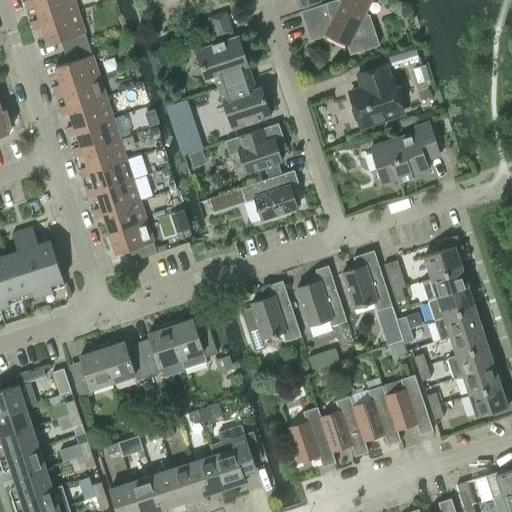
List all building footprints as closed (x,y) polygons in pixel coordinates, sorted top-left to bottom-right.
[(27,0),(23,1),(26,10),(34,7),(33,3),(40,0),(27,0)] [(38,19),(30,22),(33,30),(41,28),(39,23),(77,11),(73,0),(40,0),(33,3),(34,7),(38,19)] [(350,53),(378,44),(369,15),(365,13),(371,0),(342,0),(342,1),(339,0),(335,0),(301,11),(310,39),(331,33),(332,30),(335,29),(346,35),(347,37),(345,40),(350,53)] [(77,11),(39,23),(41,28),(46,45),(59,41),(63,52),(87,44),(77,11)] [(226,12),(208,18),(215,39),(233,33),(226,12)] [(219,87),(251,76),(247,63),(249,63),(240,34),(193,50),(203,78),(215,74),(219,87)] [(67,63),(54,67),(60,85),(61,89),(98,77),(87,44),(63,52),(67,63)] [(416,49),(389,57),(392,65),(418,57),(416,49)] [(165,50),(152,55),(157,70),(170,66),(165,50)] [(359,125),(403,111),(392,79),(390,80),(385,64),(357,74),(362,89),(349,93),(353,105),(350,108),(354,119),(358,120),(359,125)] [(424,65),(413,69),(418,83),(429,80),(424,65)] [(251,76),(219,87),(222,96),(218,98),(228,128),(272,114),(261,83),(254,85),(251,76)] [(60,85),(52,87),(54,96),(62,93),(66,105),(68,110),(105,98),(98,77),(61,89),(60,85)] [(66,105),(58,108),(61,116),(69,114),(73,126),(74,130),(112,118),(105,98),(68,110),(66,105)] [(168,106),(165,106),(171,122),(192,115),(186,99),(168,106)] [(0,112),(0,136),(8,134),(6,129),(11,127),(6,111),(5,110),(1,111),(1,112),(0,112)] [(158,124),(153,110),(143,113),(147,127),(158,124)] [(73,126),(65,128),(68,137),(76,134),(80,146),(81,151),(118,139),(129,135),(122,115),(112,118),(74,130),(73,126)] [(274,138),(282,135),(278,122),(224,140),(229,155),(238,152),(245,172),(265,166),(277,162),(281,160),(274,138)] [(424,157),(439,152),(429,123),(413,128),(415,133),(369,148),(371,154),(376,152),(380,165),(375,166),(379,181),(395,176),(397,182),(412,177),(411,174),(428,168),(424,157)] [(151,138),(159,136),(156,128),(148,131),(151,138)] [(199,137),(178,144),(182,154),(184,154),(203,147),(199,137)] [(80,146),(72,149),(74,157),(82,154),(86,167),(88,171),(125,159),(118,139),(81,151),(80,146)] [(86,167),(78,169),(81,178),(89,175),(93,187),(95,192),(132,180),(125,159),(88,171),(86,167)] [(265,166),(269,177),(281,173),(277,162),(265,166)] [(289,185),(298,182),(293,169),(281,173),(269,177),(240,187),(244,202),(254,199),(261,219),(296,207),(289,185)] [(93,187),(85,190),(88,198),(96,195),(100,208),(101,212),(139,200),(132,180),(95,192),(93,187)] [(100,208),(92,210),(95,219),(103,216),(108,233),(145,221),(139,200),(101,212),(100,208)] [(171,213),(170,214),(173,223),(185,219),(184,216),(182,210),(180,211),(171,213)] [(145,221),(108,233),(115,254),(128,250),(132,261),(156,253),(145,221)] [(11,234),(16,251),(0,256),(0,308),(8,306),(6,299),(30,291),(32,298),(52,291),(50,284),(62,280),(49,240),(37,244),(31,227),(11,234)] [(429,278),(460,267),(457,259),(462,257),(455,234),(435,241),(438,250),(422,255),(429,278)] [(373,249),(360,254),(363,265),(341,272),(353,308),(362,305),(363,306),(366,305),(366,303),(372,301),(375,311),(381,309),(391,305),(373,249)] [(391,290),(400,287),(404,286),(396,259),(382,264),(391,290)] [(330,326),(346,321),(327,265),(314,269),(318,280),(295,287),(308,325),(312,336),(331,330),(330,326)] [(427,300),(471,286),(468,274),(463,276),(460,267),(429,278),(420,281),(427,300)] [(250,303),(257,325),(246,329),(253,351),(265,347),(262,338),(281,332),(284,341),(300,336),(282,280),(269,284),(272,295),(250,303)] [(471,286),(427,300),(433,320),(442,317),(473,307),(470,298),(475,296),(471,286)] [(400,287),(391,290),(395,302),(404,299),(400,287)] [(448,336),(484,325),(480,313),(476,315),(473,307),(442,317),(433,320),(439,339),(448,336)] [(416,312),(404,316),(408,328),(420,324),(416,312)] [(399,331),(408,328),(404,316),(395,319),(399,331)] [(182,322),(177,319),(168,323),(180,359),(183,368),(206,361),(204,357),(216,353),(207,325),(195,329),(191,318),(182,322)] [(180,359),(168,323),(159,326),(156,330),(147,333),(150,344),(138,348),(148,376),(160,372),(158,367),(180,359)] [(484,325),(448,336),(455,356),(486,345),(483,337),(488,335),(484,325)] [(408,328),(399,331),(403,343),(412,340),(408,328)] [(99,345),(112,382),(134,375),(135,380),(148,376),(138,348),(126,352),(123,341),(113,345),(109,342),(99,345)] [(401,341),(390,345),(394,357),(405,353),(401,341)] [(112,382),(99,345),(90,348),(88,353),(78,356),(82,366),(70,370),(79,399),(91,395),(90,389),(112,382)] [(486,345),(455,356),(446,359),(452,378),(461,375),(497,363),(493,352),(489,354),(486,345)] [(332,364),(340,361),(335,348),(308,357),(312,370),(320,368),(332,364)] [(416,368),(425,365),(421,353),(412,356),(416,368)] [(227,356),(215,360),(219,371),(231,368),(232,367),(228,356),(227,356)] [(298,366),(298,367),(298,368),(298,369),(299,369),(299,370),(300,370),(300,371),(301,371),(302,371),(303,371),(304,371),(305,371),(306,370),(307,370),(307,369),(308,368),(308,367),(308,366),(308,365),(308,364),(307,364),(307,363),(306,363),(306,362),(305,362),(305,361),(304,361),(303,361),(302,361),(301,361),(301,362),(300,362),(299,363),(298,364),(298,365),(298,366)] [(497,363),(461,375),(467,395),(499,384),(496,376),(500,374),(497,363)] [(332,364),(320,368),(323,376),(335,372),(332,364)] [(425,365),(416,368),(420,380),(429,377),(425,365)] [(41,368),(16,377),(18,385),(44,376),(41,368)] [(59,395),(70,391),(63,368),(51,372),(59,395)] [(394,431),(396,430),(415,424),(419,435),(432,430),(413,374),(399,379),(402,388),(384,394),(383,395),(394,431)] [(304,375),(293,378),(296,386),(307,383),(304,375)] [(499,384),(467,395),(475,417),(510,405),(506,391),(501,393),(499,384)] [(30,389),(20,393),(17,385),(0,390),(0,414),(24,406),(34,403),(30,389)] [(362,441),(363,441),(383,435),(386,446),(399,441),(396,430),(394,431),(383,395),(384,394),(381,385),(367,390),(370,399),(352,405),(350,406),(362,441)] [(429,407),(438,404),(434,392),(425,395),(429,407)] [(57,396),(45,399),(48,407),(59,403),(57,396)] [(350,406),(352,405),(348,396),(334,401),(337,410),(319,416),(318,417),(330,452),(331,452),(350,445),(354,456),(367,452),(363,441),(362,441),(350,406)] [(68,415),(77,412),(73,400),(64,403),(68,415)] [(438,404),(429,407),(433,419),(442,416),(438,404)] [(0,437),(31,427),(24,406),(0,414),(0,437)] [(202,423),(209,421),(211,415),(208,406),(197,410),(202,423)] [(318,417),(319,416),(316,407),(302,412),(305,421),(286,427),(297,463),(318,456),(321,467),(334,463),(331,452),(330,452),(318,417)] [(190,422),(200,419),(197,410),(187,413),(190,422)] [(77,412),(68,415),(71,426),(81,423),(77,412)] [(137,421),(126,424),(128,432),(140,428),(137,421)] [(217,432),(220,441),(210,445),(213,455),(212,455),(223,489),(244,482),(241,471),(253,467),(251,462),(261,458),(253,431),(244,434),(241,424),(217,432)] [(158,429),(160,437),(173,433),(170,425),(158,429)] [(0,460),(38,447),(31,427),(0,437),(0,440),(1,445),(0,444),(0,460)] [(160,437),(158,429),(146,433),(149,441),(160,437)] [(137,436),(129,438),(116,442),(119,451),(121,456),(141,449),(137,436)] [(81,456),(90,453),(86,441),(77,444),(81,456)] [(119,451),(116,442),(105,446),(107,455),(119,451)] [(10,471),(12,479),(44,468),(38,447),(0,460),(0,466),(1,471),(5,473),(10,471)] [(90,453),(81,456),(85,468),(94,464),(90,453)] [(223,489),(212,455),(191,462),(202,496),(223,489)] [(202,496),(191,462),(171,469),(182,502),(202,496)] [(11,502),(51,489),(44,468),(12,479),(15,486),(10,487),(8,491),(11,502)] [(511,468),(507,470),(507,468),(484,476),(491,499),(511,491),(511,468)] [(182,502),(171,469),(150,476),(161,509),(182,502)] [(152,511),(161,509),(150,476),(130,482),(139,511),(152,511)] [(95,497),(104,494),(100,482),(91,485),(95,497)] [(139,511),(130,482),(109,489),(115,511),(139,511)] [(49,511),(58,509),(68,506),(62,485),(51,489),(11,502),(14,511),(49,511)] [(462,508),(471,505),(466,488),(456,491),(462,508)] [(511,511),(511,491),(491,499),(495,511),(511,511)] [(104,494),(95,497),(98,509),(107,506),(104,494)] [(453,511),(449,499),(437,503),(439,511),(437,511),(453,511)]
